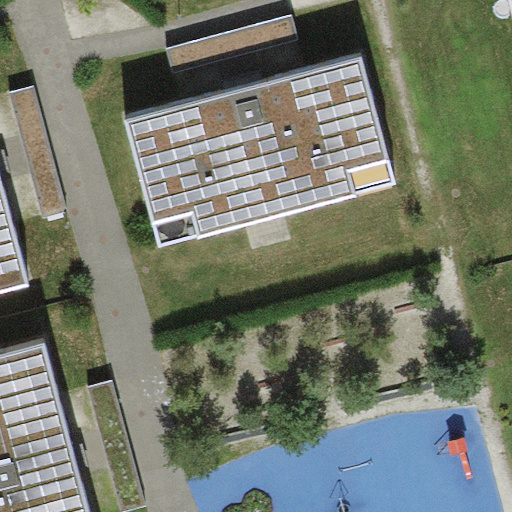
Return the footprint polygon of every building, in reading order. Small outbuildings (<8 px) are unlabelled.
[(293,15),(166,48),(178,91),(304,57),(293,15)] [(363,57),(126,120),(159,245),(199,234),(200,238),(356,196),(355,193),(397,182),(363,57)] [(34,83),(9,89),(42,217),(67,210),(34,83)] [(0,292),(30,284),(0,174),(0,292)] [(0,511),(89,511),(44,344),(0,355),(0,511)] [(112,378),(89,384),(122,511),(145,506),(112,378)]
